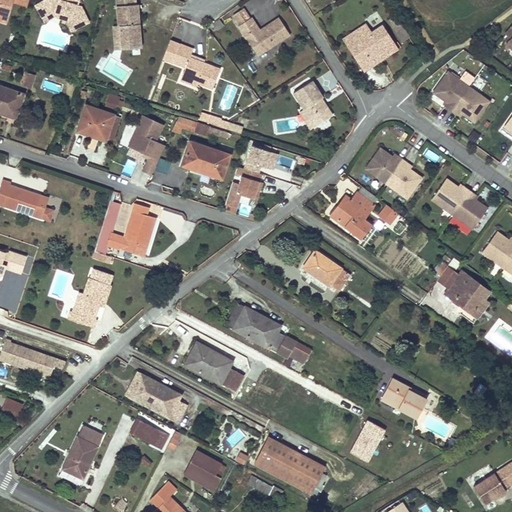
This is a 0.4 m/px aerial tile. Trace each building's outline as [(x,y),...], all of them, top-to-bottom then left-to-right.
[(0,0),(0,20),(7,22),(13,0),(0,0)] [(78,5),(78,0),(45,0),(42,2),(49,14),(55,16),(62,18),(70,21),(75,29),(89,22),(81,6),(78,5)] [(116,0),(118,26),(120,26),(122,49),(141,48),(140,28),(137,29),(137,24),(139,24),(138,4),(136,4),(135,0),(116,0)] [(49,14),(42,2),(35,6),(45,22),(55,16),(49,14)] [(261,32),(260,30),(251,18),(250,18),(243,8),(234,15),(240,25),(239,26),(258,55),(290,34),(279,18),(263,28),(264,30),(261,32)] [(410,38),(395,15),(388,20),(402,42),(410,38)] [(70,21),(62,18),(61,21),(68,23),(71,31),(75,29),(70,21)] [(396,45),(383,25),(372,32),(367,24),(343,39),(363,71),(373,65),(371,62),(396,45)] [(122,49),(120,26),(118,26),(113,26),(115,50),(122,49)] [(163,59),(172,62),(179,44),(170,41),(163,59)] [(220,69),(190,58),(191,55),(193,49),(179,44),(172,62),(185,68),(182,77),(198,83),(199,83),(213,89),(220,69)] [(396,45),(371,62),(373,65),(399,48),(396,45)] [(205,60),(191,55),(190,58),(204,63),(205,60)] [(253,62),(247,65),(252,74),(257,71),(253,62)] [(465,70),(460,77),(470,84),(475,76),(465,70)] [(469,86),(448,71),(433,92),(444,100),(447,103),(446,105),(445,106),(452,110),(469,86)] [(35,75),(25,72),(21,84),(31,87),(35,75)] [(198,83),(182,77),(181,81),(196,86),(198,83)] [(323,106),(319,100),(322,98),(323,98),(312,81),(293,93),(304,109),(315,127),(332,115),(326,105),(323,106)] [(23,94),(0,86),(0,112),(8,115),(11,107),(18,109),(23,94)] [(489,101),(469,86),(452,110),(458,115),(458,114),(460,112),(475,122),(489,101)] [(119,100),(109,96),(106,106),(116,110),(119,100)] [(114,115),(86,105),(79,128),(106,138),(114,115)] [(18,109),(11,107),(8,115),(15,118),(18,109)] [(315,127),(304,109),(300,112),(311,129),(315,127)] [(221,119),(201,113),(199,119),(221,126),(227,122),(221,120),(221,119)] [(112,140),(120,116),(114,115),(106,138),(112,140)] [(142,156),(147,158),(142,169),(152,174),(164,145),(155,141),(162,124),(144,116),(127,154),(140,160),(142,156)] [(210,127),(179,117),(173,130),(192,137),(194,132),(207,136),(208,132),(210,127)] [(243,128),(227,122),(221,126),(221,127),(241,133),(243,128)] [(210,127),(208,132),(228,138),(229,133),(210,127)] [(106,138),(79,128),(77,132),(105,141),(106,138)] [(474,142),(480,135),(474,131),(469,138),(474,142)] [(230,154),(190,141),(183,164),(193,167),(193,169),(222,178),(230,154)] [(262,166),(265,167),(270,151),(253,146),(245,168),(259,173),(262,166)] [(392,156),(381,148),(366,168),(386,184),(404,160),(397,155),(397,156),(395,158),(392,156)] [(292,173),(296,160),(280,155),(276,169),(292,173)] [(160,157),(156,169),(167,173),(172,161),(160,157)] [(422,178),(407,167),(409,165),(410,164),(404,160),(386,184),(407,198),(422,178)] [(255,197),(261,179),(235,171),(224,209),(236,213),(239,201),(248,204),(250,196),(255,197)] [(458,187),(446,178),(431,199),(452,214),(469,190),(463,186),(461,189),(458,187)] [(34,193),(10,185),(11,182),(2,179),(0,186),(0,204),(1,205),(0,207),(4,208),(5,206),(42,218),(46,208),(46,207),(45,207),(38,205),(40,198),(33,196),(34,193)] [(203,186),(201,194),(213,197),(215,189),(203,186)] [(378,198),(363,187),(358,193),(373,205),(378,198)] [(476,200),(473,198),(475,195),(469,190),(452,214),(473,229),(488,208),(476,200)] [(48,198),(34,193),(33,196),(40,198),(38,205),(45,207),(48,198)] [(373,205),(357,193),(352,200),(346,195),(337,207),(335,205),(329,214),(361,238),(371,224),(363,219),(374,205),(373,205)] [(109,222),(115,202),(110,200),(104,221),(109,222)] [(241,203),(238,214),(247,215),(249,205),(241,203)] [(153,208),(138,204),(136,212),(150,216),(153,208)] [(398,213),(387,205),(378,216),(389,224),(398,213)] [(51,209),(46,208),(42,218),(48,220),(51,209)] [(136,212),(133,211),(124,240),(143,246),(146,247),(155,218),(150,216),(136,212)] [(109,224),(109,222),(104,221),(99,237),(104,238),(109,224)] [(110,233),(112,225),(109,224),(104,238),(99,237),(97,244),(102,246),(100,253),(103,254),(106,244),(109,235),(110,233)] [(508,240),(497,231),(482,252),(502,267),(511,253),(511,241),(511,242),(508,240)] [(110,233),(109,235),(106,244),(118,248),(122,238),(122,237),(110,233)] [(143,246),(124,240),(124,239),(122,238),(118,248),(121,249),(121,248),(141,254),(143,246)] [(9,251),(9,254),(0,250),(0,275),(2,276),(5,267),(21,272),(26,257),(9,251)] [(350,274),(315,250),(310,258),(313,260),(306,270),(329,285),(330,285),(339,290),(350,274)] [(511,253),(502,267),(511,274),(511,253)] [(306,270),(313,260),(310,258),(303,268),(306,270)] [(457,265),(452,261),(448,266),(453,270),(457,265)] [(448,266),(444,262),(437,271),(441,275),(448,266)] [(489,291),(462,271),(459,274),(453,270),(448,266),(437,279),(449,288),(457,294),(452,299),(461,305),(462,303),(474,312),(484,298),(489,291)] [(79,292),(73,311),(73,312),(80,314),(77,322),(94,328),(97,320),(95,319),(99,306),(100,302),(105,303),(111,285),(89,277),(84,294),(79,292)] [(457,294),(449,288),(445,294),(452,299),(457,294)] [(489,302),(484,298),(474,312),(462,303),(461,305),(477,318),(489,302)] [(281,325),(238,303),(226,325),(269,348),(287,358),(283,365),(288,367),(291,362),(296,365),(298,361),(304,364),(311,349),(277,331),(281,325)] [(80,314),(73,312),(73,311),(70,310),(68,319),(77,322),(80,314)] [(56,357),(6,340),(0,358),(0,359),(49,377),(56,357)] [(192,355),(199,343),(197,342),(190,354),(192,355)] [(232,361),(199,343),(192,355),(190,354),(185,364),(229,388),(238,371),(229,367),(232,361)] [(55,366),(63,369),(66,360),(58,357),(55,366)] [(244,375),(238,371),(229,388),(235,391),(244,375)] [(181,395),(138,372),(126,394),(177,421),(187,405),(178,401),(181,395)] [(287,385),(265,374),(259,388),(272,394),(274,389),(283,393),(287,385)] [(425,400),(409,391),(411,389),(392,379),(384,396),(401,405),(399,409),(416,418),(425,400)] [(401,405),(384,396),(382,400),(399,409),(401,405)] [(7,399),(0,414),(16,420),(22,405),(7,399)] [(132,434),(160,449),(167,434),(140,420),(132,434)] [(104,434),(83,425),(62,468),(83,478),(104,434)] [(238,428),(224,440),(232,448),(245,435),(238,428)] [(175,450),(182,433),(174,430),(167,446),(175,450)] [(325,465),(268,436),(254,464),(311,493),(317,481),(325,465)] [(459,441),(452,436),(446,444),(452,447),(459,441)] [(221,464),(196,450),(183,474),(214,490),(223,473),(218,470),(221,464)] [(248,456),(240,452),(237,460),(245,463),(248,456)] [(505,488),(511,484),(502,468),(473,486),(485,505),(506,491),(505,488)] [(257,480),(251,476),(247,483),(253,487),(257,480)] [(272,487),(257,480),(253,487),(268,495),(272,487)] [(155,510),(157,511),(185,511),(170,496),(177,489),(168,481),(151,499),(159,507),(155,510)] [(316,496),(322,483),(317,481),(311,493),(316,496)] [(278,488),(273,485),(272,487),(268,495),(273,497),(278,488)] [(409,511),(403,502),(385,511),(409,511)]
